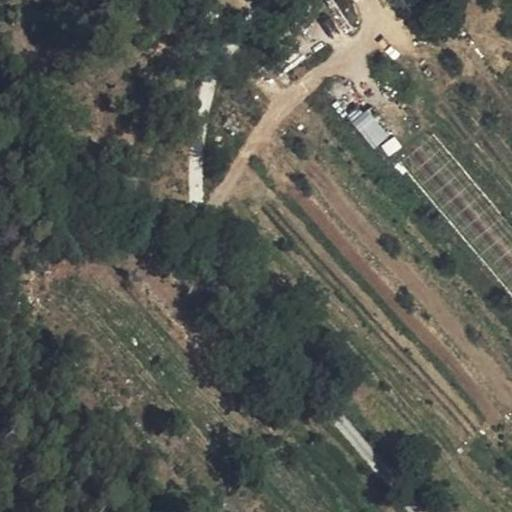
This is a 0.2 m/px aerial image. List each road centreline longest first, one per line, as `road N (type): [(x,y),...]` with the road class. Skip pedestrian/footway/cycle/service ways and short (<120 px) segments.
road 1 (track): [(371,0),(370,35),(295,88),(208,211),(194,204),(195,132),(211,66),(239,11)]
road 2 (track): [(208,211),(227,304),(417,511)]
